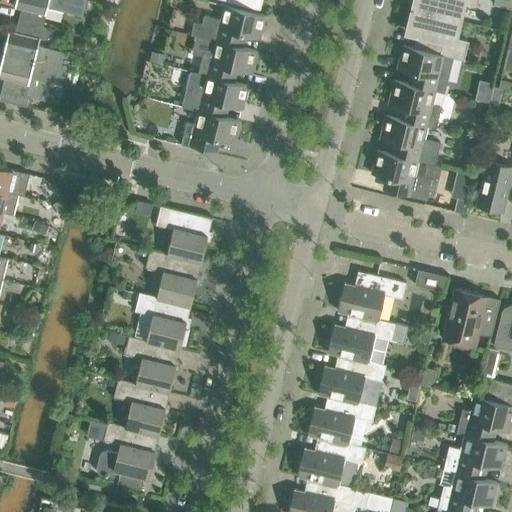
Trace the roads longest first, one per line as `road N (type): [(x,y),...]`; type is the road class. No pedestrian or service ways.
road 1 (residential): [(271,203),(190,511)]
road 2 (residential): [(248,511),(319,216)]
road 3 (unclassified): [(271,203),(0,137)]
road 4 (unclassified): [(319,216),(370,0)]
road 5 (unclassified): [(320,0),(271,203)]
road 6 (residential): [(511,262),(319,216)]
